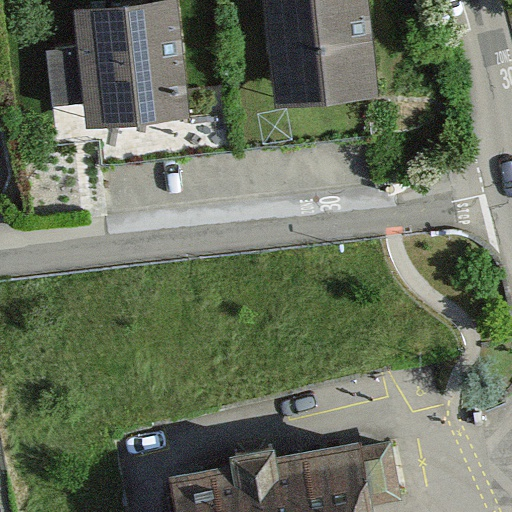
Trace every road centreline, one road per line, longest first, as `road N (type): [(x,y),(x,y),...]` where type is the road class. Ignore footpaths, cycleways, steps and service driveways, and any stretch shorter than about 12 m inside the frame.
road 1 (residential): [(511,193),(0,252)]
road 2 (residential): [(511,149),(476,0)]
